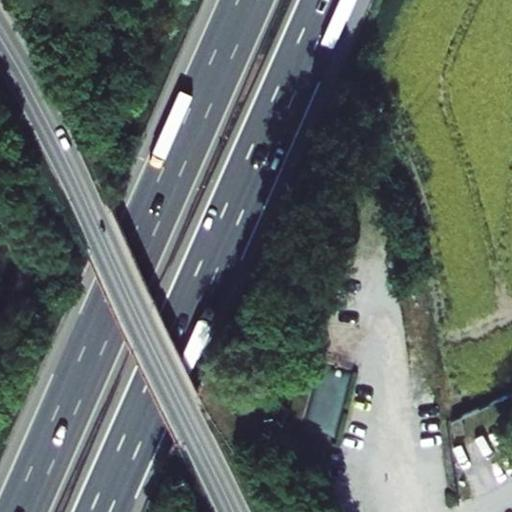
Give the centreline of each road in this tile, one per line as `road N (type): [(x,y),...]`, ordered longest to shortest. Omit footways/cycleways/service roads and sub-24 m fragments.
road 1 (motorway): [(247,0),(20,511)]
road 2 (motorway): [(99,511),(325,0)]
road 3 (tertiary): [(0,41),(236,511)]
